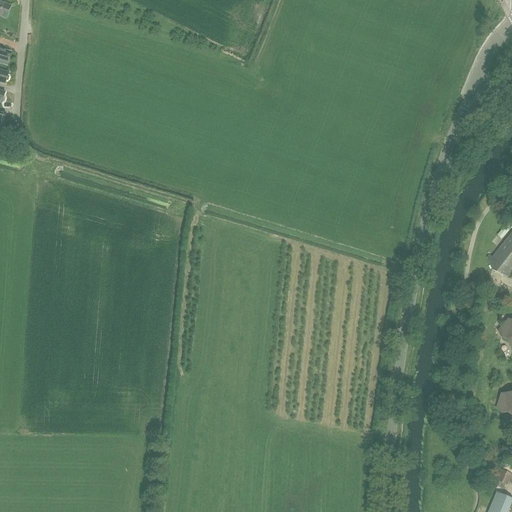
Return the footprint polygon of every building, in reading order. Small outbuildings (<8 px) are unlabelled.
[(0,16),(5,19),(10,6),(0,1),(0,16)] [(11,53),(0,49),(0,63),(7,65),(11,53)] [(0,82),(5,84),(9,73),(0,70),(0,82)] [(490,255),(487,258),(492,270),(507,276),(511,270),(511,232),(493,257),(490,255)] [(507,338),(511,347),(511,320),(509,320),(499,331),(501,337),(507,338)] [(511,414),(511,392),(502,394),(497,407),(502,412),(508,411),(511,414)] [(496,492),(488,511),(511,511),(511,498),(501,494),(505,485),(507,485),(511,474),(501,469),(496,480),(498,481),(494,491),(496,492)]
